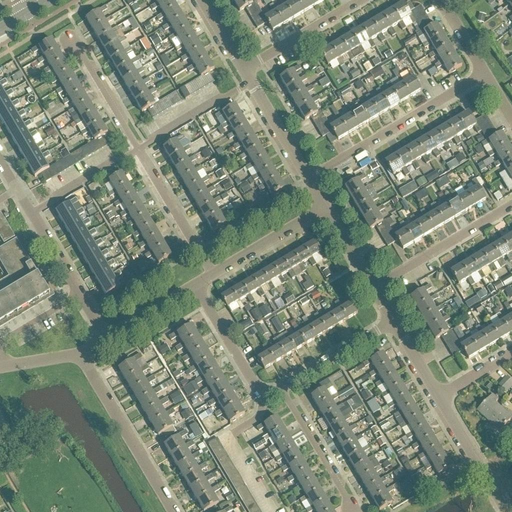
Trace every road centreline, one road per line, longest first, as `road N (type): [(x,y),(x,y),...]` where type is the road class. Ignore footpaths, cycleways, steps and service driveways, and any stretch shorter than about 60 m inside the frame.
road 1 (residential): [(308,180),(484,76)]
road 2 (residential): [(172,511),(81,355)]
road 3 (residential): [(372,289),(511,206)]
road 4 (residential): [(107,342),(31,214)]
road 5 (residential): [(212,277),(138,151)]
road 6 (residential): [(352,511),(281,390)]
road 7 (residential): [(245,74),(364,0)]
road 8 (residential): [(270,511),(228,439),(257,421),(261,400)]
road 9 (unclassified): [(505,511),(437,398)]
road 10 (residential): [(212,277),(326,211)]
road 11 (residential): [(138,151),(250,84)]
road 12 (residential): [(261,400),(194,288)]
road 13 (residential): [(138,151),(71,39)]
road 14 (residential): [(281,390),(392,323)]
road 15 (residential): [(31,214),(138,151)]
